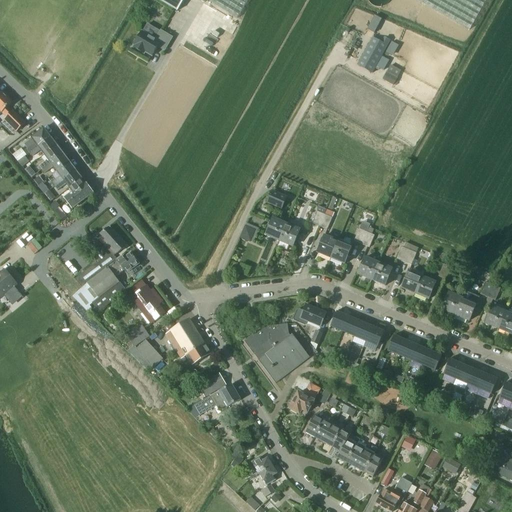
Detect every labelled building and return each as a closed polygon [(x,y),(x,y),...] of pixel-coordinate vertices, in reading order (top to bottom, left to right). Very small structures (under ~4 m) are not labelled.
[(158,0),(177,11),(183,0),(205,0),(210,2),(237,19),(247,0),(158,0)] [(415,0),(470,30),(486,0),(415,0)] [(164,51),(172,38),(161,32),(155,41),(142,32),(134,46),(133,48),(144,55),(145,52),(152,57),(158,47),(164,51)] [(372,73),(390,41),(383,38),(381,42),(373,37),(357,65),(372,73)] [(389,57),(395,47),(390,44),(384,54),(389,57)] [(393,86),(400,73),(390,68),(383,80),(393,86)] [(25,123),(13,110),(12,111),(8,107),(12,103),(2,93),(0,94),(0,115),(2,113),(6,117),(4,120),(16,132),(25,123)] [(30,153),(51,138),(44,129),(31,138),(32,138),(24,144),(28,149),(27,150),(30,153)] [(45,155),(57,146),(51,138),(30,153),(32,157),(41,151),(45,155)] [(42,170),(63,154),(57,146),(45,155),(48,160),(39,166),(42,170)] [(17,162),(26,155),(22,149),(13,156),(17,162)] [(57,172),(69,163),(63,154),(42,170),(45,174),(53,167),(57,172)] [(22,167),(28,162),(25,157),(18,162),(22,167)] [(55,187),(76,171),(69,163),(57,172),(60,176),(52,183),(55,187)] [(69,188),(82,179),(76,171),(55,187),(58,191),(67,185),(69,188)] [(39,176),(34,180),(38,186),(42,183),(44,182),(39,176)] [(66,202),(87,186),(82,179),(69,188),(72,192),(63,198),(66,202)] [(47,188),(42,183),(38,186),(43,192),(47,188)] [(72,209),(93,193),(87,186),(66,202),(72,209)] [(52,192),(47,197),(51,202),(57,197),(52,192)] [(282,209),(286,198),(272,192),(267,203),(282,209)] [(319,227),(324,215),(326,210),(319,207),(312,224),(316,226),(319,227)] [(62,220),(69,214),(66,210),(59,216),(62,220)] [(327,230),(332,218),(334,220),(336,215),(326,210),(324,215),(319,227),(323,229),(327,230)] [(278,242),(285,225),(272,220),(265,237),(278,242)] [(259,229),(246,223),(240,238),(253,243),(259,229)] [(292,248),(299,231),(285,225),(278,242),(292,248)] [(362,245),(367,233),(369,228),(361,225),(354,242),(362,245)] [(86,250),(97,262),(75,280),(82,288),(87,284),(108,268),(107,267),(116,259),(114,256),(117,253),(117,254),(126,247),(108,228),(100,235),(101,235),(97,238),(111,254),(108,257),(95,243),(86,250)] [(369,248),(374,236),(371,235),(373,230),(369,228),(367,233),(362,245),(369,248)] [(331,259),(338,242),(324,237),(317,254),(331,259)] [(344,265),(352,248),(338,242),(331,259),(344,265)] [(404,263),(410,246),(405,244),(403,248),(401,248),(396,260),(404,263)] [(411,266),(418,249),(410,246),(404,263),(411,266)] [(125,291),(119,283),(113,275),(122,268),(126,274),(138,265),(137,263),(138,262),(135,258),(134,259),(130,254),(118,263),(117,262),(108,268),(87,284),(87,285),(72,297),(86,311),(91,308),(89,306),(92,304),(99,313),(105,308),(125,291)] [(371,281),(378,264),(365,258),(358,275),(371,281)] [(385,287),(392,270),(378,264),(371,281),(385,287)] [(446,281),(451,269),(443,265),(438,277),(442,279),(446,281)] [(454,284),(459,272),(451,269),(446,281),(450,282),(454,284)] [(0,297),(6,293),(10,299),(18,292),(16,290),(13,286),(15,285),(4,272),(0,274),(0,297)] [(415,295),(422,278),(408,272),(401,289),(415,295)] [(429,300),(436,284),(422,278),(415,295),(429,300)] [(488,298),(493,286),(486,283),(481,295),(484,296),(488,298)] [(138,299),(134,303),(142,314),(151,325),(165,314),(158,305),(163,302),(153,289),(150,291),(147,286),(135,295),(138,299)] [(495,301),(500,289),(493,286),(488,298),(491,299),(495,301)] [(456,316),(463,300),(449,294),(442,311),(456,316)] [(469,322),(478,301),(470,298),(468,302),(463,300),(456,316),(469,322)] [(320,328),(326,314),(306,306),(303,311),(299,310),(298,310),(294,320),(294,322),(304,326),(306,325),(307,323),(320,328)] [(499,330),(506,313),(493,308),(486,324),(499,330)] [(337,312),(330,327),(331,327),(342,332),(348,317),(339,313),(337,312)] [(511,335),(511,315),(506,313),(499,330),(511,335)] [(348,317),(342,332),(354,337),(360,322),(351,318),(349,317),(348,317)] [(205,345),(190,321),(166,335),(175,349),(186,346),(187,346),(190,350),(197,346),(199,349),(205,345)] [(360,322),(354,337),(366,342),(372,327),(362,323),(360,322)] [(149,337),(141,325),(126,335),(134,347),(149,337)] [(289,336),(287,325),(267,328),(267,329),(263,329),(260,331),(260,330),(244,342),(254,356),(256,358),(258,361),(276,385),(276,384),(309,359),(292,336),(290,337),(289,336)] [(372,327),(366,342),(377,347),(378,347),(384,332),(384,331),(384,332),(374,328),(372,327)] [(315,351),(322,335),(316,332),(311,344),(315,351)] [(394,336),(387,351),(388,351),(400,356),(406,341),(396,337),(395,337),(394,336)] [(162,359),(146,341),(136,349),(135,347),(128,352),(148,373),(162,359)] [(406,341),(400,356),(411,361),(417,346),(408,342),(406,341)] [(192,366),(211,354),(205,345),(199,349),(197,346),(190,350),(187,346),(186,346),(175,349),(173,351),(174,353),(176,351),(181,360),(186,356),(192,366)] [(417,346),(411,361),(423,366),(429,351),(419,347),(418,346),(417,346)] [(429,351),(423,366),(435,371),(434,371),(435,371),(441,356),(431,352),(429,351)] [(450,359),(443,375),(444,375),(455,380),(462,365),(452,361),(450,360),(450,359)] [(462,365),(455,380),(467,384),(473,370),(464,366),(462,365)] [(473,370),(467,384),(479,389),(485,375),(475,371),(473,370)] [(485,375),(479,389),(490,394),(490,395),(491,395),(497,379),(497,380),(487,375),(485,375)] [(416,390),(419,382),(410,378),(407,386),(416,390)] [(212,392),(223,385),(220,379),(209,386),(212,392)] [(505,383),(499,398),(499,399),(500,398),(511,403),(511,401),(511,386),(508,384),(506,384),(506,383),(505,383)] [(211,397),(194,407),(200,417),(216,407),(223,410),(240,400),(232,386),(211,398),(211,397)] [(308,411),(318,392),(308,387),(303,396),(298,394),(297,396),(295,396),(295,398),(295,399),(289,410),(292,412),(292,413),(295,414),(296,414),(299,415),(302,408),(308,411)] [(315,438),(324,421),(315,416),(305,433),(315,438)] [(501,430),(504,422),(496,418),(494,423),(501,426),(500,429),(501,430)] [(323,443),(333,426),(324,421),(315,438),(323,443)] [(511,434),(511,425),(504,422),(501,430),(511,434)] [(332,448),(341,430),(333,426),(323,443),(332,448)] [(341,452),(347,441),(351,435),(341,430),(332,448),(341,452)] [(346,463),(359,440),(351,435),(347,441),(341,452),(337,458),(346,463)] [(407,437),(402,447),(410,451),(416,442),(407,437)] [(355,468),(368,444),(359,440),(346,463),(355,468)] [(364,473),(374,455),(377,449),(368,444),(355,468),(364,473)] [(511,481),(511,450),(503,447),(492,473),(511,481)] [(437,465),(442,456),(432,451),(428,460),(437,465)] [(374,455),(364,473),(373,478),(379,467),(381,468),(385,461),(383,460),(374,455)] [(237,457),(231,466),(237,470),(243,461),(237,457)] [(272,467),(267,460),(263,462),(261,458),(252,464),(259,475),(272,467)] [(443,464),(442,467),(455,474),(460,465),(453,461),(447,458),(443,464)] [(272,477),(276,475),(272,467),(259,475),(266,486),(275,481),(272,477)] [(388,471),(381,484),(383,485),(386,487),(393,474),(388,471)] [(478,474),(475,480),(480,483),(484,477),(478,474)] [(384,491),(376,505),(388,511),(392,511),(397,505),(400,507),(405,497),(411,487),(412,485),(401,479),(394,491),(392,495),(384,491)] [(261,491),(265,498),(275,492),(271,485),(261,491)] [(416,511),(424,499),(429,490),(422,486),(415,499),(412,506),(405,502),(399,511),(416,511)] [(276,493),(270,499),(275,504),(281,498),(276,493)] [(457,511),(463,511),(472,497),(466,493),(456,511),(457,511)] [(469,511),(476,500),(473,498),(473,497),(472,497),(463,511),(469,511)] [(426,511),(431,503),(424,499),(416,511),(426,511)]
